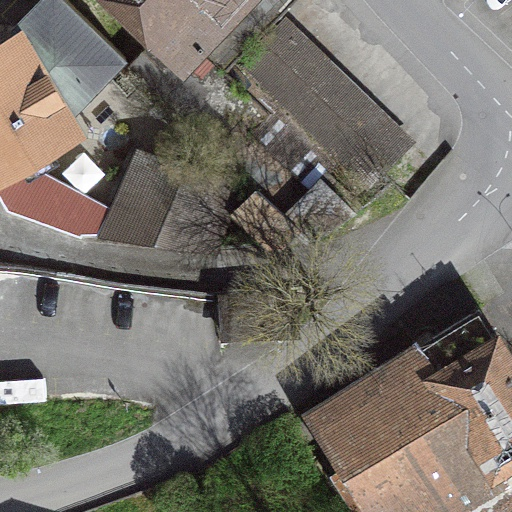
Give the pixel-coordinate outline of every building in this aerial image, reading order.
[(39,0),(11,29),(16,37),(68,116),(125,57),(67,0),(39,0)] [(238,58),(294,0),(113,0),(153,38),(127,66),(299,226),(313,240),(354,211),(320,176),(342,159),(243,63),(238,58)] [(284,21),(243,63),(342,159),(367,183),(409,140),(284,21)] [(0,176),(77,131),(68,116),(16,37),(0,47),(0,176)] [(111,236),(211,250),(236,179),(148,152),(111,236)] [(281,245),(299,226),(255,187),(233,210),(271,245),(281,245)] [(222,296),(225,336),(295,331),(292,291),(222,296)] [(494,465),(511,454),(511,363),(478,308),(420,345),(494,465)] [(420,345),(307,417),(341,468),(332,474),(356,511),(367,511),(368,511),(511,511),(511,454),(494,465),(420,345)]
